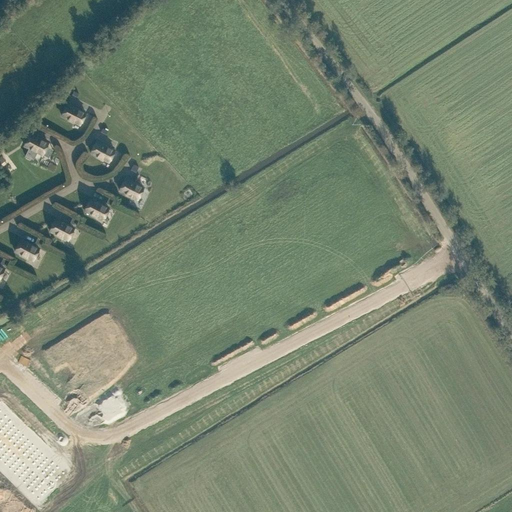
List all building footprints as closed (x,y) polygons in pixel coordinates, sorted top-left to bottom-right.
[(67,104),(61,116),(67,118),(66,119),(73,123),(74,122),(79,125),(85,113),(67,104)] [(30,134),(24,146),(29,148),(29,149),(25,157),(32,160),(36,153),(37,152),(42,155),(48,143),(30,134)] [(96,141),(90,153),(95,156),(95,157),(102,160),(103,159),(108,162),(114,150),(96,141)] [(134,164),(131,170),(136,172),(139,166),(134,164)] [(125,178),(119,190),(124,193),(124,194),(131,198),(132,197),(137,199),(143,187),(125,178)] [(90,199),(84,210),(90,213),(89,214),(96,218),(97,217),(102,219),(108,208),(90,199)] [(55,219),(49,231),(55,234),(54,235),(61,238),(62,237),(67,240),(73,228),(55,219)] [(21,239),(15,251),(20,254),(19,255),(27,259),(27,257),(33,260),(39,248),(21,239)] [(0,410),(0,430),(1,431),(10,422),(11,421),(0,410)] [(10,422),(1,431),(6,436),(15,426),(10,422)] [(15,426),(6,436),(15,445),(24,436),(15,426)] [(24,436),(15,445),(24,454),(33,445),(24,436)] [(0,441),(0,458),(0,459),(10,450),(0,441)] [(33,445),(24,454),(34,463),(43,454),(33,445)] [(10,450),(0,459),(10,469),(19,459),(10,450)] [(43,454),(34,463),(43,473),(52,463),(43,454)] [(19,459),(10,469),(19,478),(28,469),(19,459)] [(52,463),(43,473),(48,477),(47,478),(53,484),(64,473),(53,462),(52,463)] [(28,469),(19,478),(28,487),(38,478),(28,469)] [(28,487),(27,488),(38,499),(49,488),(43,482),(42,483),(38,478),(28,487)]
